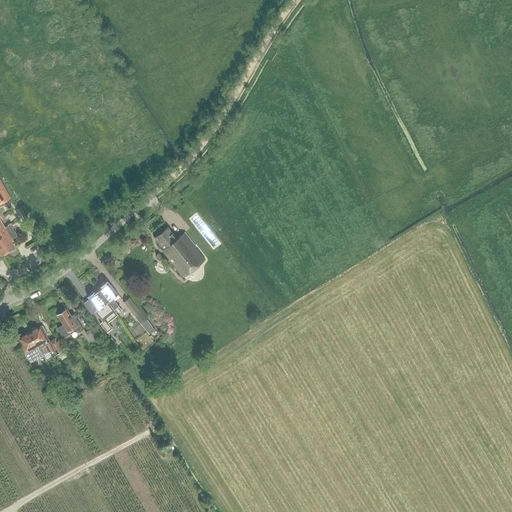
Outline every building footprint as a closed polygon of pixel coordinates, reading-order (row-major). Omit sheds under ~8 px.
[(0,204),(11,198),(0,178),(0,204)] [(0,217),(0,251),(2,255),(14,248),(10,242),(12,241),(11,240),(12,239),(0,217)] [(163,249),(162,250),(183,277),(205,260),(183,234),(177,239),(167,227),(155,238),(163,249)] [(107,281),(97,289),(114,310),(117,314),(121,311),(112,299),(117,294),(107,281)] [(112,329),(107,322),(117,314),(97,289),(87,296),(97,309),(95,311),(102,321),(99,323),(107,333),(112,329)] [(124,303),(136,318),(150,335),(155,330),(129,298),(124,303)] [(57,316),(63,325),(57,329),(63,339),(69,335),(68,333),(74,329),(78,334),(83,331),(73,315),(71,317),(67,310),(57,316)] [(119,323),(111,330),(114,334),(123,327),(119,323)] [(31,332),(30,332),(37,346),(43,355),(54,350),(56,355),(63,352),(56,339),(50,342),(41,326),(36,329),(34,328),(31,330),(31,332)] [(100,339),(93,328),(85,332),(93,344),(100,339)] [(43,355),(37,346),(30,332),(18,338),(31,362),(36,359),(43,355)] [(68,397),(62,386),(55,391),(61,401),(68,397)]
